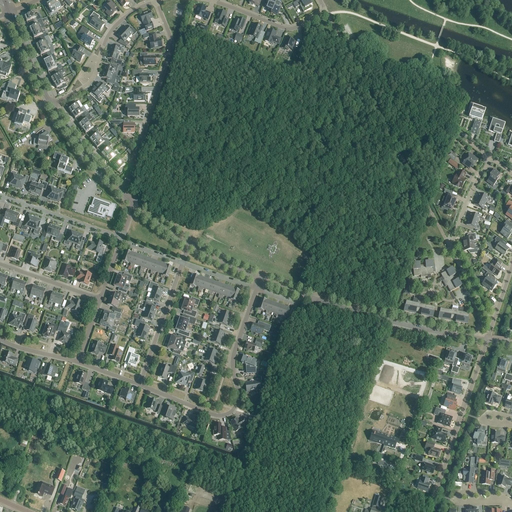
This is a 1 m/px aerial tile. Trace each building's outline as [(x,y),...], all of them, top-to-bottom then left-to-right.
[(59,0),(57,1),(56,0),(55,0),(53,0),(51,2),(56,11),(64,7),(60,0),(59,0)] [(113,8),(115,6),(110,0),(107,3),(109,5),(105,9),(107,12),(106,13),(110,18),(112,16),(112,17),(117,12),(113,8)] [(276,0),(274,0),(268,0),(267,4),(269,5),(267,9),(272,11),(271,13),(277,16),(280,8),(278,7),(280,4),(275,2),(276,0)] [(311,6),(312,5),(310,2),(308,0),(307,0),(306,1),(305,0),(299,0),(293,4),(296,8),(300,6),(304,13),(312,8),(311,6)] [(56,11),(51,2),(47,4),(47,5),(46,5),(47,7),(45,8),(49,15),(56,11)] [(205,11),(206,8),(199,6),(198,9),(197,9),(196,12),(197,13),(195,16),(202,19),(202,18),(208,20),(210,14),(205,11)] [(216,20),(215,24),(225,28),(228,21),(224,20),(226,14),(219,11),(216,20)] [(35,16),(34,13),(31,14),(30,12),(24,14),(24,13),(23,13),(27,23),(28,22),(27,22),(34,19),(35,22),(37,21),(41,20),(39,14),(35,16)] [(151,23),(150,20),(153,19),(150,12),(140,16),(143,23),(144,26),(147,31),(153,28),(151,23)] [(98,20),(100,17),(94,13),(90,17),(93,20),(90,24),(100,31),(105,25),(98,20)] [(242,30),(246,21),(239,18),(238,21),(235,20),(231,30),(237,32),(238,29),(242,30)] [(41,30),(37,21),(35,22),(36,25),(30,28),(29,28),(32,34),(41,30)] [(205,33),(207,27),(199,24),(197,30),(205,33)] [(259,36),(262,27),(254,24),(252,29),(251,29),(249,32),(250,33),(251,33),(249,36),(256,39),(255,42),(260,44),(263,37),(259,36)] [(137,32),(133,28),(130,31),(126,26),(121,31),(129,38),(133,34),(134,35),(137,32)] [(87,36),(89,32),(83,27),(78,34),(83,37),(81,41),(90,47),(94,40),(87,36)] [(43,29),(41,30),(32,34),(34,39),(41,36),(42,39),(44,38),(47,37),(43,29)] [(275,36),(276,33),(269,30),(265,41),(272,44),(272,42),(279,45),(281,39),(275,36)] [(126,41),(129,38),(121,31),(117,36),(124,43),(122,45),(126,47),(130,44),(126,41)] [(162,47),(160,40),(157,40),(155,33),(149,35),(149,33),(143,36),(144,40),(149,37),(150,42),(150,45),(150,46),(150,48),(151,49),(162,47)] [(241,43),(243,36),(237,33),(234,40),(241,43)] [(292,39),(286,37),(282,48),(287,51),(288,48),(292,50),(295,42),(291,41),(292,39)] [(48,46),(44,38),(42,39),(43,42),(37,45),(37,44),(36,44),(39,50),(48,46)] [(48,46),(39,50),(41,56),(41,55),(48,53),(49,56),(51,55),(53,54),(55,53),(51,45),(48,46)] [(82,54),(84,49),(79,46),(76,50),(72,56),(77,60),(76,60),(80,63),(84,55),(82,54)] [(125,48),(118,46),(118,49),(111,47),(109,53),(119,56),(120,53),(123,54),(125,48)] [(117,60),(119,56),(109,53),(107,59),(111,60),(110,63),(121,66),(122,62),(117,60)] [(53,54),(51,55),(49,56),(50,59),(44,62),(44,61),(43,61),(46,67),(55,63),(57,62),(53,54)] [(156,66),(156,57),(148,57),(148,54),(140,54),(140,57),(144,57),(144,66),(145,67),(147,67),(148,66),(156,66)] [(1,64),(2,61),(0,60),(0,76),(6,78),(7,75),(8,76),(12,67),(3,64),(3,65),(1,64)] [(59,71),(55,63),(46,67),(48,73),(49,73),(49,72),(55,69),(56,72),(59,71)] [(117,72),(118,67),(112,65),(111,68),(105,66),(103,72),(113,75),(114,71),(117,72)] [(51,78),(54,84),(63,79),(60,74),(65,72),(63,69),(59,71),(56,72),(58,75),(52,79),(51,78)] [(133,71),(133,78),(136,78),(136,83),(140,83),(150,83),(150,75),(142,75),(142,71),(133,71)] [(117,76),(113,75),(103,72),(102,78),(108,80),(107,83),(114,85),(117,76)] [(67,87),(65,84),(63,79),(54,84),(57,89),(63,85),(65,88),(64,89),(67,87)] [(14,92),(16,87),(13,85),(11,81),(2,86),(1,88),(7,90),(6,93),(4,92),(1,98),(8,101),(9,99),(17,102),(20,94),(14,92)] [(111,89),(106,85),(104,87),(99,83),(97,85),(95,87),(103,94),(107,90),(109,92),(111,89)] [(100,97),(103,94),(95,87),(93,89),(93,90),(91,92),(96,97),(94,99),(99,104),(103,100),(100,97)] [(145,101),(145,93),(141,93),(141,88),(134,88),(134,90),(125,90),(125,94),(134,94),(134,101),(145,101)] [(80,109),(77,104),(75,101),(72,103),(73,103),(75,105),(69,109),(72,114),(80,109)] [(472,107),(469,117),(477,120),(475,127),(479,128),(483,118),(486,109),(473,105),(472,107)] [(84,106),(80,109),(72,114),(75,119),(76,119),(75,119),(81,115),(83,118),(88,114),(84,106)] [(140,111),(139,110),(139,109),(133,109),(133,106),(126,106),(126,111),(128,111),(128,117),(135,117),(137,118),(138,117),(139,117),(139,113),(140,111)] [(23,123),(29,125),(32,117),(26,115),(26,114),(20,111),(20,110),(19,114),(14,113),(12,120),(16,122),(15,124),(22,126),(23,123)] [(90,124),(87,119),(90,117),(88,114),(83,118),(85,120),(79,125),(79,124),(82,129),(90,124)] [(493,119),(488,131),(496,134),(494,141),(499,143),(505,123),(493,119)] [(124,126),(124,133),(134,133),(134,124),(124,124),(124,121),(108,121),(112,126),(124,126)] [(96,131),(90,124),(82,129),(86,135),(86,134),(92,130),(94,132),(96,131)] [(97,133),(96,131),(94,132),(96,135),(90,140),(90,139),(93,144),(101,138),(97,133)] [(43,139),(35,137),(33,145),(41,147),(41,148),(47,150),(48,143),(52,141),(48,135),(43,139)] [(105,147),(109,143),(107,140),(102,140),(101,138),(93,144),(97,149),(98,149),(97,148),(103,144),(105,147)] [(113,152),(109,147),(111,145),(109,143),(105,147),(107,149),(102,154),(101,153),(101,154),(105,158),(113,152)] [(457,156),(450,151),(447,156),(453,162),(457,156)] [(119,154),(116,156),(113,152),(105,158),(109,163),(110,163),(109,162),(115,158),(117,160),(119,159),(118,158),(121,156),(119,154)] [(55,153),(53,160),(60,162),(57,170),(71,175),(73,170),(66,167),(68,161),(64,160),(65,157),(55,153)] [(472,168),(478,160),(470,154),(467,157),(466,157),(464,160),(465,160),(462,164),(467,168),(469,165),(472,168)] [(122,168),(125,165),(119,159),(117,160),(119,163),(114,168),(114,167),(113,168),(120,175),(121,175),(120,174),(124,169),(122,168)] [(459,166),(450,160),(448,163),(456,170),(459,166)] [(494,170),(489,175),(491,176),(487,182),(493,187),(499,178),(498,177),(500,175),(494,170)] [(15,188),(19,178),(15,177),(17,173),(11,171),(9,178),(12,179),(10,185),(13,186),(12,187),(15,188)] [(463,180),(465,174),(459,171),(456,176),(455,178),(454,177),(452,181),(453,181),(452,183),(456,185),(456,186),(458,187),(459,187),(461,188),(465,181),(463,180)] [(27,184),(29,177),(26,176),(25,180),(19,178),(15,188),(18,189),(21,190),(24,183),(27,184)] [(34,195),(38,184),(34,183),(36,180),(30,178),(28,185),(31,186),(29,192),(32,193),(31,194),(34,195)] [(45,191),(48,184),(43,182),(41,186),(38,184),(34,195),(37,196),(37,195),(40,196),(43,190),(45,191)] [(53,201),(57,191),(53,190),(54,187),(49,186),(47,191),(50,192),(47,199),(50,200),(53,201)] [(64,197),(67,191),(61,189),(60,192),(57,191),(53,201),(56,202),(59,203),(61,196),(64,197)] [(452,211),(457,198),(451,196),(452,193),(445,190),(444,193),(449,195),(445,203),(444,203),(442,208),(447,211),(448,209),(452,211)] [(491,199),(488,198),(479,194),(476,199),(485,204),(487,200),(490,202),(491,199)] [(484,207),(485,204),(476,199),(473,205),(483,209),(486,210),(487,208),(484,207)] [(90,206),(87,213),(104,219),(106,216),(107,216),(107,217),(112,219),(116,206),(111,204),(111,205),(109,205),(110,205),(94,200),(92,207),(90,206)] [(10,222),(13,212),(7,210),(5,217),(2,216),(0,220),(0,227),(2,228),(5,220),(10,222)] [(17,220),(19,214),(13,212),(10,222),(13,223),(12,226),(18,228),(21,221),(17,220)] [(482,220),(483,218),(480,217),(470,213),(468,219),(478,223),(479,219),(482,220)] [(31,229),(35,219),(32,218),(29,217),(26,224),(24,223),(21,230),(26,232),(28,228),(31,229)] [(38,228),(40,222),(37,221),(38,220),(35,219),(31,229),(35,231),(33,234),(39,236),(41,229),(38,228)] [(477,226),(478,223),(468,219),(466,225),(476,228),(479,229),(479,227),(477,226)] [(511,231),(511,229),(511,225),(506,221),(503,226),(505,227),(503,229),(500,233),(503,236),(507,239),(511,235),(511,236),(511,235),(511,231)] [(43,233),(42,237),(45,238),(46,235),(52,237),(56,227),(50,225),(47,234),(43,233)] [(63,236),(60,235),(62,229),(56,227),(52,237),(56,238),(55,241),(61,243),(63,236)] [(74,244),(77,234),(74,233),(71,232),(69,239),(66,238),(64,245),(69,246),(70,243),(74,244)] [(81,243),(83,237),(80,235),(77,234),(74,244),(77,245),(76,249),(81,251),(83,244),(81,243)] [(476,240),(475,234),(469,235),(469,238),(462,239),(462,242),(463,242),(464,245),(474,244),(473,241),(476,240)] [(23,243),(25,238),(19,237),(14,235),(12,240),(23,243)] [(502,245),(504,242),(497,237),(495,240),(496,241),(495,243),(498,245),(495,249),(504,255),(508,249),(502,245)] [(89,242),(87,249),(93,251),(92,252),(99,254),(102,255),(104,249),(101,248),(103,244),(96,241),(95,244),(89,242)] [(3,246),(0,244),(0,252),(1,251),(3,251),(2,252),(6,253),(8,246),(5,245),(4,247),(2,246),(3,246)] [(474,247),(474,244),(464,245),(464,248),(463,248),(463,251),(471,250),(471,254),(478,253),(477,247),(474,247)] [(20,255),(21,252),(16,251),(17,249),(13,247),(12,249),(9,258),(18,261),(19,258),(20,256),(20,255)] [(37,261),(38,258),(35,257),(36,253),(29,251),(26,259),(30,261),(29,263),(31,264),(31,266),(36,268),(38,262),(37,261)] [(128,263),(131,254),(126,252),(122,262),(128,264),(128,263)] [(132,268),(136,255),(131,254),(128,263),(131,264),(130,267),(132,268)] [(138,266),(141,257),(136,255),(132,268),(133,268),(135,265),(138,266)] [(51,259),(46,257),(43,264),(46,265),(44,271),(51,273),(52,270),(54,271),(57,264),(50,262),(51,259)] [(142,271),(146,259),(141,257),(138,266),(141,268),(140,271),(142,271)] [(148,270),(151,261),(146,259),(142,271),(144,272),(145,269),(148,270)] [(484,266),(482,269),(491,275),(492,273),(497,276),(501,271),(498,268),(502,263),(496,259),(489,269),(484,266)] [(152,275),(156,262),(151,261),(148,270),(151,271),(150,274),(152,275)] [(158,274),(162,264),(156,262),(152,275),(154,276),(155,273),(158,274)] [(432,263),(425,264),(426,265),(423,266),(424,277),(427,277),(427,279),(431,279),(430,275),(434,274),(434,273),(433,269),(433,266),(432,263)] [(162,279),(163,277),(167,266),(162,264),(158,274),(161,275),(160,278),(162,279)] [(424,277),(423,266),(420,266),(419,264),(412,265),(414,277),(420,276),(421,278),(424,277)] [(73,277),(76,270),(71,268),(64,265),(60,276),(67,279),(68,275),(73,277)] [(168,278),(172,268),(167,266),(163,277),(168,278)] [(453,276),(454,275),(451,269),(445,272),(442,274),(441,275),(442,277),(439,279),(440,282),(442,281),(444,284),(454,279),(453,276)] [(83,274),(78,272),(76,279),(81,280),(80,283),(88,286),(91,275),(84,272),(83,274)] [(493,282),(496,279),(487,273),(484,276),(487,278),(482,284),(483,285),(482,286),(485,288),(486,287),(492,291),(496,285),(493,282)] [(130,283),(132,277),(124,274),(123,277),(118,275),(116,281),(126,284),(127,281),(130,283)] [(196,287),(199,277),(194,276),(190,286),(195,288),(196,287)] [(199,292),(204,279),(199,277),(196,287),(198,288),(198,291),(199,292)] [(17,291),(21,281),(15,279),(12,289),(11,292),(13,293),(14,290),(17,291)] [(206,290),(209,281),(204,279),(199,292),(201,292),(203,289),(206,290)] [(457,280),(456,281),(454,279),(444,284),(445,287),(447,286),(450,292),(460,287),(457,280)] [(23,293),(27,283),(21,281),(17,291),(21,292),(20,295),(22,296),(23,293)] [(125,287),(126,284),(116,281),(114,287),(119,288),(118,291),(126,294),(128,289),(125,287)] [(210,295),(214,283),(209,281),(206,290),(209,291),(208,295),(210,295)] [(163,291),(157,289),(158,285),(150,283),(148,289),(153,290),(151,293),(161,297),(163,291)] [(216,294),(219,284),(214,283),(210,295),(211,296),(213,293),(216,294)] [(220,299),(224,286),(219,284),(216,294),(219,295),(218,298),(220,299)] [(36,297),(40,288),(34,286),(30,295),(29,298),(32,299),(33,296),(36,297)] [(226,298),(229,288),(224,286),(220,299),(222,299),(223,297),(226,298)] [(42,300),(46,290),(40,288),(36,297),(40,299),(39,302),(41,302),(42,300)] [(230,302),(231,301),(234,290),(229,288),(226,298),(229,299),(228,302),(230,302)] [(236,302),(239,292),(234,290),(231,301),(236,302)] [(55,304),(59,294),(53,292),(49,302),(48,305),(51,306),(52,303),(55,304)] [(161,297),(151,293),(149,299),(147,298),(145,302),(152,304),(154,301),(159,303),(161,297)] [(61,306),(64,296),(59,294),(55,304),(58,305),(57,308),(60,309),(61,306)] [(126,300),(127,296),(120,294),(119,297),(111,294),(109,300),(119,303),(120,300),(123,301),(124,299),(126,300)] [(200,301),(191,298),(190,301),(185,299),(183,305),(193,308),(194,305),(198,306),(200,301)] [(419,313),(421,302),(418,302),(418,300),(413,298),(413,302),(406,301),(404,311),(415,314),(416,312),(419,313)] [(263,312),(263,311),(267,301),(262,299),(258,310),(263,312)] [(78,313),(82,303),(75,300),(74,303),(69,301),(66,308),(72,310),(72,311),(78,313)] [(117,309),(119,303),(109,300),(107,306),(115,308),(114,312),(121,314),(122,311),(117,309)] [(267,316),(272,303),(267,301),(263,311),(266,312),(265,315),(267,316)] [(424,303),(421,302),(419,313),(421,313),(421,315),(433,317),(435,307),(424,305),(424,303)] [(157,310),(151,308),(152,305),(146,303),(144,308),(146,309),(145,312),(155,316),(157,310)] [(273,314),(276,305),(272,303),(267,316),(269,316),(270,313),(273,314)] [(192,311),(193,308),(183,305),(181,310),(186,312),(185,315),(195,318),(197,313),(192,311)] [(277,319),(281,306),(276,305),(273,314),(276,315),(275,318),(277,319)] [(283,318),(286,308),(281,306),(277,319),(279,320),(280,317),(283,318)] [(289,320),(292,310),(286,308),(283,318),(285,318),(285,322),(287,322),(288,319),(289,320)] [(453,320),(455,309),(452,309),(451,310),(440,308),(438,319),(450,321),(450,319),(453,320)] [(467,324),(469,314),(463,312),(463,309),(459,308),(458,310),(455,309),(453,320),(456,320),(456,322),(467,324)] [(229,321),(231,315),(222,312),(219,311),(218,313),(221,314),(220,317),(229,321)] [(119,320),(121,315),(114,312),(113,315),(105,312),(103,319),(113,323),(115,319),(119,320)] [(152,322),(155,316),(145,312),(143,318),(152,322)] [(23,323),(26,316),(20,314),(19,317),(12,315),(9,325),(18,328),(20,322),(23,323)] [(33,333),(36,323),(33,321),(34,317),(29,315),(26,322),(29,323),(26,331),(33,333)] [(194,326),(196,320),(187,317),(186,320),(179,318),(177,324),(187,327),(188,324),(194,326)] [(227,327),(229,321),(220,317),(218,321),(216,320),(215,322),(218,323),(227,327)] [(112,326),(113,323),(103,319),(100,325),(109,328),(108,331),(115,334),(117,328),(112,326)] [(145,323),(136,320),(134,326),(140,327),(138,331),(148,335),(150,329),(144,327),(145,323)] [(66,334),(68,327),(65,326),(66,324),(60,322),(57,332),(61,333),(58,341),(64,344),(68,345),(69,342),(69,341),(71,335),(66,334)] [(186,331),(187,327),(177,324),(175,329),(182,332),(181,336),(189,338),(191,332),(186,331)] [(253,324),(251,331),(252,332),(262,335),(263,331),(269,333),(272,334),(274,328),(271,326),(263,324),(262,327),(253,324)] [(50,328),(46,326),(45,329),(44,329),(43,333),(44,333),(43,336),(43,337),(46,339),(47,337),(49,338),(51,333),(55,334),(57,327),(51,325),(50,328)] [(225,334),(215,330),(215,331),(212,330),(211,332),(214,333),(213,336),(223,340),(225,334)] [(146,341),(148,335),(138,331),(137,335),(134,334),(132,339),(138,341),(139,338),(146,341)] [(185,342),(186,338),(178,335),(177,338),(172,337),(171,339),(170,339),(170,342),(170,343),(184,347),(186,343),(185,342)] [(221,346),(223,340),(213,336),(212,340),(209,339),(208,341),(211,342),(221,346)] [(102,344),(94,342),(90,353),(98,356),(99,352),(105,354),(107,348),(101,346),(102,344)] [(262,344),(256,342),(255,345),(247,342),(245,349),(254,352),(255,348),(261,349),(262,344)] [(183,352),(184,347),(170,343),(169,343),(168,345),(169,346),(168,348),(173,350),(172,353),(180,356),(181,352),(183,352)] [(118,351),(119,348),(112,346),(109,355),(113,357),(111,361),(119,363),(123,353),(118,351)] [(136,369),(140,358),(132,355),(133,350),(134,350),(129,348),(124,362),(128,363),(127,366),(136,369)] [(216,359),(218,353),(208,349),(205,348),(205,351),(207,352),(206,355),(216,359)] [(11,358),(12,355),(6,352),(2,362),(9,365),(9,364),(15,366),(17,360),(11,358)] [(453,366),(457,354),(453,353),(453,354),(451,353),(448,352),(444,363),(453,366)] [(178,365),(181,357),(172,354),(171,355),(177,357),(174,364),(178,365)] [(473,357),(469,356),(469,357),(467,356),(468,356),(464,354),(461,364),(470,367),(473,357)] [(214,365),(216,359),(206,355),(205,358),(202,357),(201,360),(204,361),(214,365)] [(256,364),(255,364),(256,361),(243,357),(241,363),(244,364),(244,365),(246,365),(246,364),(248,364),(248,370),(246,369),(247,374),(256,374),(256,364)] [(36,374),(40,363),(35,361),(35,362),(28,359),(25,367),(29,369),(28,371),(36,374)] [(509,363),(506,361),(505,362),(504,361),(500,360),(497,371),(505,374),(509,363)] [(54,379),(57,369),(50,366),(46,364),(42,375),(48,377),(47,379),(51,380),(52,378),(54,379)] [(170,368),(162,366),(161,370),(159,377),(165,379),(168,372),(172,373),(175,375),(177,368),(174,367),(171,366),(170,368)] [(177,378),(176,383),(181,385),(181,384),(186,386),(188,380),(192,381),(195,374),(191,373),(190,374),(188,373),(182,371),(181,374),(180,373),(178,379),(177,378)] [(84,382),(87,376),(79,373),(75,383),(83,386),(82,390),(86,391),(88,384),(84,382)] [(107,386),(108,383),(100,380),(97,391),(104,393),(111,395),(113,388),(107,386)] [(207,383),(199,380),(195,390),(203,393),(207,383)] [(460,389),(460,386),(460,387),(461,382),(452,381),(451,385),(452,385),(452,387),(453,387),(451,392),(460,395),(462,390),(460,389)] [(261,390),(260,382),(246,384),(247,392),(261,390)] [(132,403),(136,394),(129,392),(130,391),(126,389),(126,391),(122,390),(120,397),(126,399),(126,401),(132,403)] [(496,395),(489,393),(486,403),(493,406),(494,403),(499,405),(502,398),(496,396),(496,395)] [(455,400),(456,397),(447,394),(446,397),(447,398),(446,402),(445,402),(444,407),(449,408),(449,409),(454,411),(456,405),(455,405),(456,401),(455,400)] [(159,414),(162,407),(156,405),(157,402),(150,399),(147,409),(154,412),(154,411),(156,412),(156,413),(159,414)] [(172,421),(173,417),(174,417),(176,413),(175,413),(176,410),(170,407),(165,406),(162,414),(167,416),(166,418),(172,421)] [(442,425),(449,427),(450,424),(451,421),(452,418),(444,416),(446,411),(436,408),(434,415),(440,417),(439,419),(438,419),(437,424),(442,425)] [(195,429),(199,419),(192,416),(191,419),(185,417),(183,424),(188,426),(188,427),(195,429)] [(242,427),(248,424),(245,418),(239,421),(237,419),(230,423),(236,432),(242,428),(242,427)] [(231,441),(228,431),(221,431),(221,425),(214,425),(214,431),(213,431),(213,436),(219,436),(219,441),(231,441)] [(440,433),(442,429),(436,427),(434,431),(431,438),(436,440),(436,441),(440,442),(440,441),(444,442),(446,435),(440,433)] [(487,446),(487,438),(484,437),(484,433),(482,433),(482,431),(478,431),(477,434),(475,434),(473,439),(475,440),(474,443),(478,444),(477,445),(481,446),(481,445),(487,446)] [(374,437),(373,439),(378,441),(387,444),(386,445),(390,447),(394,449),(395,449),(394,449),(397,439),(398,440),(398,439),(389,436),(389,437),(389,438),(387,437),(387,436),(375,432),(375,434),(374,434),(373,436),(374,437)] [(500,437),(500,433),(493,432),(492,443),(499,444),(499,443),(505,443),(505,437),(500,437)] [(24,437),(20,446),(26,448),(29,439),(24,437)] [(429,451),(428,455),(438,458),(441,451),(433,448),(434,445),(427,442),(425,449),(429,451)] [(422,463),(424,458),(416,455),(414,460),(422,463)] [(478,469),(479,458),(470,457),(470,466),(474,467),(474,469),(478,469)] [(425,463),(424,467),(423,466),(422,467),(421,468),(422,469),(423,470),(422,471),(427,472),(427,473),(427,474),(429,475),(430,474),(430,473),(433,474),(435,467),(429,465),(425,463)] [(473,484),(475,470),(467,469),(467,470),(464,470),(464,477),(463,482),(466,482),(466,484),(473,484)] [(61,482),(66,472),(59,470),(55,480),(61,482)] [(494,481),(495,471),(488,470),(488,473),(483,473),(482,485),(490,486),(491,481),(494,481)] [(508,479),(502,476),(498,486),(505,488),(506,485),(511,487),(511,484),(511,480),(508,479)] [(427,492),(430,484),(427,484),(428,480),(422,478),(421,481),(420,481),(417,489),(427,492)] [(36,490),(35,494),(42,497),(44,493),(51,496),(54,488),(43,484),(42,487),(38,485),(36,490)] [(73,492),(73,491),(69,489),(68,489),(65,496),(66,496),(65,498),(63,497),(62,498),(62,499),(62,500),(60,504),(65,506),(67,503),(69,498),(70,499),(73,492)] [(80,502),(83,495),(76,492),(74,496),(76,497),(75,500),(71,509),(78,511),(79,511),(83,504),(80,502)] [(379,508),(382,498),(376,496),(370,511),(379,511),(381,509),(379,508)]
